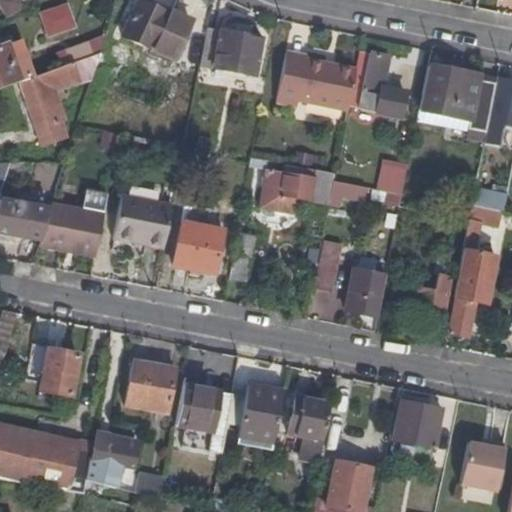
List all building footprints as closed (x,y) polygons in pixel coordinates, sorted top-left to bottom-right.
[(156,34),(164,13),(137,2),(121,38),(174,62),(182,43),(156,34)] [(67,7),(40,9),(42,33),(70,30),(67,7)] [(169,15),(164,13),(156,34),(182,43),(192,23),(170,13),(169,15)] [(222,25),(220,33),(234,36),(235,27),(222,25)] [(220,33),(207,30),(199,68),(254,79),(262,42),(248,39),(250,30),(235,27),(234,36),(220,33)] [(88,56),(83,42),(58,50),(64,65),(88,56)] [(0,50),(0,90),(7,87),(13,85),(0,50)] [(13,85),(7,87),(32,152),(57,143),(51,127),(56,125),(44,94),(90,75),(98,52),(88,56),(64,65),(13,85)] [(355,71),(351,92),(361,94),(358,108),(401,117),(405,95),(382,90),(388,58),(359,53),(355,71)] [(297,103),(347,113),(351,92),(355,71),(305,62),(306,58),(284,54),(275,103),(296,107),(297,103)] [(428,68),(417,121),(466,131),(465,138),(483,142),(489,113),(495,85),(459,77),(459,75),(428,68)] [(495,85),(489,113),(503,115),(506,103),(511,104),(511,84),(496,81),(495,85)] [(387,165),(381,192),(402,196),(407,169),(387,165)] [(309,203),(314,180),(266,171),(259,209),(279,212),(282,198),(309,203)] [(334,177),(315,173),(314,180),(326,182),(324,189),(331,191),(333,183),(334,177)] [(495,176),(480,173),(474,204),(489,207),(490,200),(500,202),(503,189),(493,186),(495,176)] [(331,191),(328,207),(338,208),(341,195),(357,198),(359,188),(333,183),(331,191)] [(50,205),(38,247),(70,253),(71,248),(96,253),(103,216),(107,198),(83,193),(80,211),(50,205)] [(163,252),(171,208),(122,197),(113,242),(136,247),(136,244),(145,245),(144,248),(163,252)] [(0,200),(0,238),(32,243),(42,207),(0,200)] [(471,206),(468,219),(498,225),(500,212),(471,206)] [(223,233),(181,224),(173,267),(214,276),(223,233)] [(253,243),(237,240),(228,281),(244,284),(253,243)] [(322,242),(313,290),(330,293),(340,246),(322,242)] [(70,253),(95,258),(96,253),(71,248),(70,253)] [(378,301),(380,302),(385,277),(354,271),(349,296),(347,296),(344,313),(350,314),(358,315),(375,319),(378,301)] [(433,293),(415,290),(412,311),(443,317),(451,280),(446,278),(446,273),(441,272),(440,277),(436,277),(433,293)] [(464,280),(456,278),(451,300),(454,301),(447,336),(466,340),(468,328),(477,329),(478,321),(470,320),(473,303),(475,288),(462,285),(464,280)] [(0,353),(9,324),(0,321),(0,353)] [(69,398),(76,357),(30,350),(24,381),(40,384),(39,394),(69,398)] [(174,370),(132,363),(123,406),(166,414),(174,370)] [(236,442),(269,449),(280,394),(246,388),(244,397),(238,428),(236,442)] [(229,399),(181,391),(174,427),(211,434),(209,443),(222,444),(225,425),(229,399)] [(230,395),(229,399),(225,425),(238,428),(244,397),(230,395)] [(295,459),(318,463),(330,399),(313,396),(311,403),(291,399),(284,434),(299,437),(295,459)] [(395,425),(412,428),(409,444),(433,450),(441,411),(400,403),(395,425)] [(0,426),(0,481),(73,495),(81,496),(83,486),(88,459),(90,447),(0,426)] [(88,459),(83,486),(114,491),(118,468),(130,470),(135,445),(98,439),(94,459),(88,459)] [(488,449),(466,444),(458,486),(496,493),(505,447),(489,444),(488,449)] [(360,511),(369,469),(333,462),(324,507),(348,511),(360,511)] [(165,480),(139,474),(135,496),(162,500),(165,480)]
